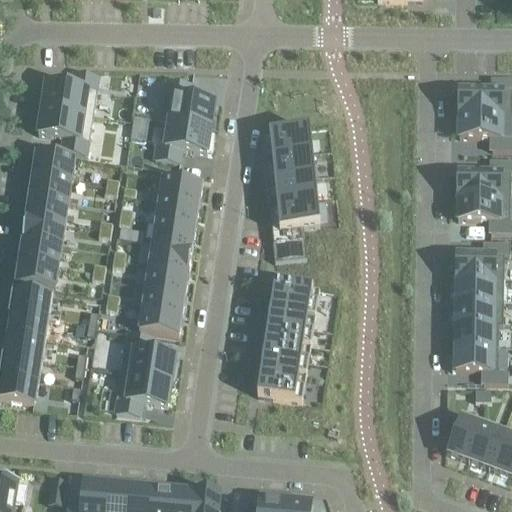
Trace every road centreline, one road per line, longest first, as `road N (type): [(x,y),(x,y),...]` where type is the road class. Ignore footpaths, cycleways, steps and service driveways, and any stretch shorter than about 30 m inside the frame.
road 1 (residential): [(429,39),(419,500),(450,511)]
road 2 (residential): [(195,460),(256,39)]
road 3 (residential): [(5,36),(256,39)]
road 4 (residential): [(0,442),(195,460)]
road 5 (residential): [(195,460),(332,478),(347,486),(359,511)]
road 6 (residential): [(256,39),(429,39)]
